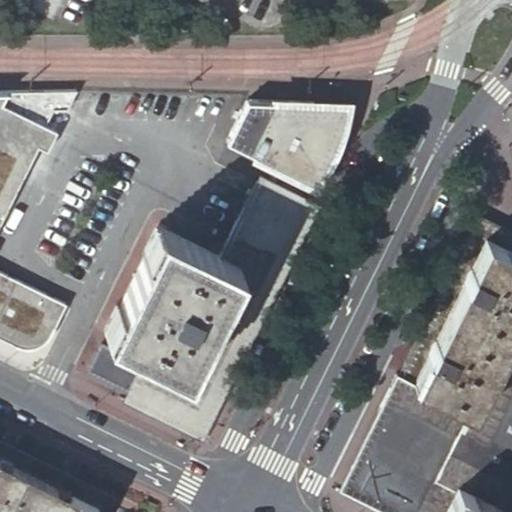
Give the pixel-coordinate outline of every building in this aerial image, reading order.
[(0,216),(28,160),(0,146),(0,142),(5,132),(44,152),(54,132),(43,126),(51,110),(62,116),(74,91),(0,91),(0,330),(17,339),(26,340),(32,339),(37,336),(42,331),(46,324),(54,327),(65,303),(0,271),(0,216)] [(314,109),(313,105),(247,102),(226,143),(310,183),(332,138),(336,121),(336,120),(314,109)] [(297,220),(304,206),(256,182),(239,217),(246,221),(226,259),(219,256),(160,226),(107,334),(146,353),(141,364),(146,366),(133,392),(197,424),(204,409),(228,361),(261,293),(280,255),(297,220)] [(433,323),(406,379),(473,412),(511,333),(511,241),(481,226),(461,268),(433,323)] [(511,333),(473,412),(406,379),(396,374),(378,410),(382,413),(346,485),(399,511),(442,511),(456,484),(511,511),(511,333)] [(102,357),(96,355),(89,370),(133,392),(146,366),(141,364),(102,344),(101,345),(106,348),(102,357)] [(95,511),(101,500),(51,475),(0,450),(0,511),(95,511)] [(511,511),(456,484),(442,511),(511,511)]
